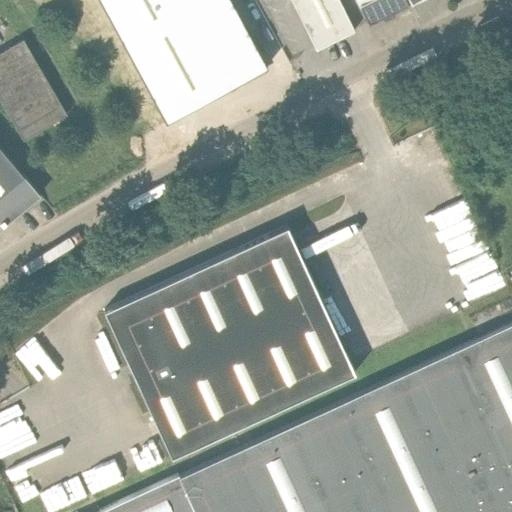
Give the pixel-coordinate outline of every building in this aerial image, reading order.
[(99,0),(168,126),(270,71),(231,0),(99,0)] [(292,0),(316,49),(354,30),(339,0),(292,0)] [(357,0),(369,23),(407,4),(405,0),(357,0)] [(67,114),(23,39),(0,52),(0,99),(23,140),(67,114)] [(0,214),(2,213),(8,220),(40,194),(28,180),(0,147),(0,214)] [(107,318),(175,465),(359,380),(291,233),(107,318)] [(511,511),(511,320),(179,474),(178,473),(93,511),(511,511)]
